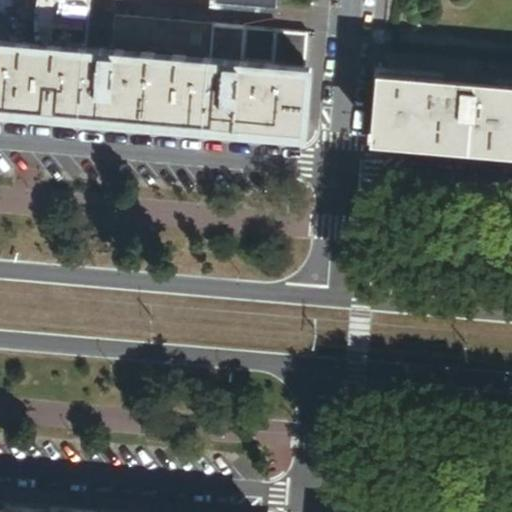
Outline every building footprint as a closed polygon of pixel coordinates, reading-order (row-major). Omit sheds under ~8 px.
[(0,0),(0,39),(88,48),(91,13),(102,14),(103,0),(0,0)] [(91,13),(88,48),(211,58),(213,24),(116,16),(115,27),(101,25),(102,14),(91,13)] [(246,27),(213,24),(211,58),(244,61),(246,27)] [(244,61),(306,66),(309,32),(246,27),(244,61)] [(88,48),(0,39),(0,105),(31,108),(98,114),(150,118),(179,121),(212,124),(253,127),(285,130),(300,131),(306,66),(244,61),(211,58),(88,48)] [(511,83),(383,73),(377,138),(511,149),(511,83)]
